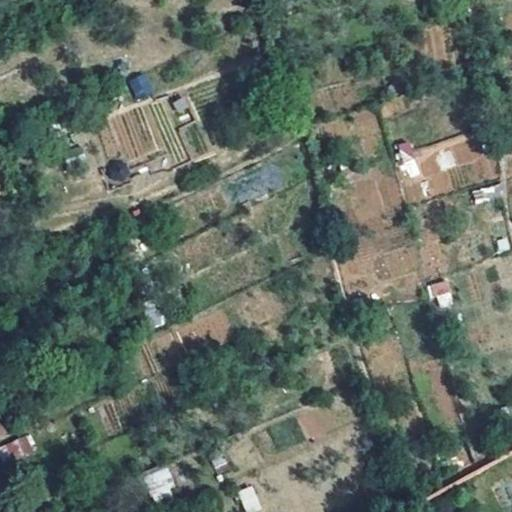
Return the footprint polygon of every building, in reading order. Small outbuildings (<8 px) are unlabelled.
[(134,98),(151,93),(145,74),(129,78),(134,98)] [(430,285),(438,308),(453,302),(445,280),(430,285)] [(0,458),(3,465),(35,452),(28,434),(0,445),(0,458)] [(165,467),(143,476),(153,501),(176,492),(165,467)] [(252,486),(237,491),(245,511),(253,511),(261,509),(252,486)]
